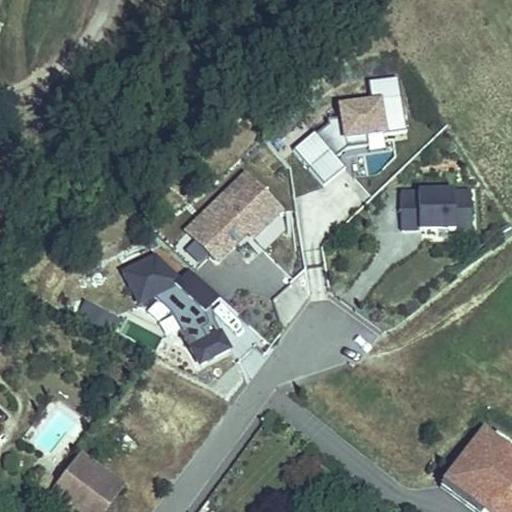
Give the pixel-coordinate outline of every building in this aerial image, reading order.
[(293,152),(323,188),(345,169),(336,159),(346,150),(368,147),(366,138),(383,135),(383,137),(406,134),(398,78),(368,83),(371,104),(339,109),(341,121),(327,123),(328,127),(317,136),(314,133),(293,152)] [(209,259),(216,266),(235,247),(230,242),(242,231),(247,235),(252,240),(279,213),(244,178),(204,218),(212,225),(194,244),(186,236),(170,252),(190,270),(194,274),(209,259)] [(400,194),(401,232),(455,231),(455,219),(471,218),(471,192),(400,194)] [(186,236),(194,244),(212,225),(204,218),(186,236)] [(455,231),(472,231),(471,218),(455,219),(455,231)] [(230,242),(235,247),(247,235),(242,231),(230,242)] [(170,314),(199,368),(229,352),(220,335),(207,342),(201,331),(208,327),(205,314),(211,308),(220,298),(194,274),(190,270),(179,281),(155,257),(122,274),(139,306),(153,298),(170,314)] [(207,342),(220,335),(214,323),(211,308),(205,314),(208,327),(201,331),(207,342)] [(511,511),(511,454),(483,433),(447,480),(486,510),(484,511),(511,511)] [(47,498),(66,511),(99,511),(118,487),(77,457),(58,483),(47,498)] [(27,483),(47,498),(58,483),(38,468),(27,483)]
